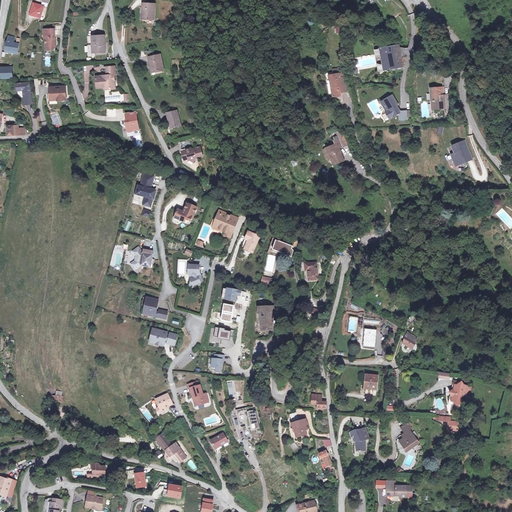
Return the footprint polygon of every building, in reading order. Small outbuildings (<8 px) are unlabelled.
[(142,2),(141,11),(144,11),(143,18),(152,19),(154,3),(142,2)] [(28,16),(38,19),(42,7),(32,4),(28,16)] [(53,29),(42,29),(42,38),(44,38),(44,47),(49,47),(49,50),(52,50),(54,47),(54,37),(52,37),(52,35),(53,35),(53,29)] [(92,35),(94,51),(104,51),(103,34),(92,35)] [(9,39),(8,49),(19,51),(20,41),(9,39)] [(390,48),(389,46),(384,47),(384,50),(380,51),(381,57),(382,63),(383,67),(387,66),(388,70),(401,67),(397,47),(390,48)] [(379,57),(381,57),(380,51),(384,50),(384,47),(372,49),(373,58),(379,57)] [(418,57),(420,51),(414,47),(411,55),(418,57)] [(148,56),(150,65),(153,65),(154,72),(163,70),(160,54),(148,56)] [(376,72),(388,70),(387,66),(383,67),(382,63),(380,63),(375,64),(376,72)] [(119,65),(111,65),(112,75),(109,75),(98,76),(99,83),(102,83),(102,87),(105,89),(108,91),(113,91),(112,88),(119,88),(118,75),(119,74),(119,65)] [(14,76),(14,67),(2,67),(2,77),(14,76)] [(330,73),(331,79),(334,78),(335,85),(332,86),(333,92),(336,92),(337,95),(341,94),(340,89),(343,88),(344,91),(348,90),(345,76),(341,76),(340,72),(330,73)] [(18,91),(24,90),(26,104),(33,103),(31,89),(30,82),(17,84),(18,91)] [(49,94),(50,98),(58,97),(59,100),(67,99),(66,86),(50,87),(50,94),(49,94)] [(444,87),(431,87),(432,108),(444,108),(444,87)] [(407,119),(407,111),(398,112),(396,107),(398,106),(393,96),(382,101),(387,110),(386,113),(388,118),(391,118),(398,115),(399,121),(407,121),(407,119)] [(167,113),(169,121),(171,120),(173,127),(181,126),(178,111),(167,113)] [(127,122),(128,128),(130,127),(131,132),(141,130),(138,113),(128,114),(129,122),(127,122)] [(8,135),(25,135),(24,128),(19,128),(19,125),(8,125),(8,135)] [(335,140),(326,144),(328,148),(325,149),(328,155),(334,153),(336,158),(340,157),(341,158),(345,156),(342,150),(340,150),(338,144),(343,143),(339,135),(334,137),(335,140)] [(464,141),(451,147),(455,154),(451,156),(453,160),(454,159),(456,164),(461,161),(462,163),(466,161),(462,151),(468,149),(464,141)] [(191,146),(183,149),(185,158),(188,157),(195,161),(198,156),(203,154),(201,145),(192,147),(191,146)] [(472,159),(468,149),(462,151),(466,161),(472,159)] [(145,196),(144,201),(151,203),(152,198),(153,199),(155,192),(154,192),(150,191),(153,179),(143,177),(141,186),(138,186),(136,194),(145,196)] [(178,209),(174,217),(180,219),(181,217),(185,219),(190,221),(192,216),(193,216),(197,207),(187,203),(183,212),(178,209)] [(148,218),(151,211),(144,209),(142,216),(148,218)] [(222,215),(218,213),(216,219),(218,220),(216,226),(221,228),(220,231),(225,232),(224,235),(230,237),(233,230),(232,229),(231,227),(232,223),(229,222),(232,216),(223,212),(222,215)] [(233,230),(238,218),(232,216),(229,222),(232,223),(231,227),(232,229),(233,230)] [(218,220),(216,219),(212,227),(220,231),(221,228),(216,226),(218,220)] [(260,236),(248,231),(246,235),(249,237),(245,247),(249,249),(248,250),(253,252),(260,236)] [(294,244),(277,238),(274,248),(291,254),(294,244)] [(135,260),(133,261),(135,264),(132,266),(134,269),(140,265),(150,267),(151,263),(151,259),(152,254),(151,254),(152,250),(144,249),(143,253),(142,253),(138,247),(132,251),(135,255),(135,260)] [(309,267),(310,275),(315,274),(315,277),(320,276),(318,260),(306,261),(307,268),(309,267)] [(199,265),(188,265),(188,273),(189,274),(191,278),(190,279),(193,285),(200,282),(198,276),(199,276),(199,272),(199,265)] [(241,290),(224,287),(222,298),(236,300),(237,296),(237,294),(240,295),(241,290)] [(158,299),(147,297),(143,314),(165,319),(167,311),(158,310),(158,312),(155,311),(158,299)] [(324,307),(316,305),(315,312),(322,313),(324,307)] [(277,306),(258,307),(258,314),(260,314),(261,331),(272,330),(272,315),(278,314),(277,306)] [(386,325),(381,332),(387,336),(391,330),(386,325)] [(225,328),(216,327),(214,336),(218,337),(218,338),(230,340),(231,331),(225,330),(225,328)] [(166,332),(153,328),(152,334),(151,334),(150,336),(151,336),(150,339),(155,340),(154,343),(163,345),(164,341),(166,342),(166,343),(174,345),(176,335),(169,333),(169,334),(166,333),(166,332)] [(373,331),(362,329),(359,346),(370,348),(373,331)] [(414,335),(410,333),(408,337),(405,336),(402,342),(411,347),(416,338),(414,336),(414,335)] [(224,355),(215,354),(215,358),(212,358),(212,367),(216,367),(216,371),(221,372),(222,362),(222,359),(224,359),(224,355)] [(377,374),(366,373),(365,387),(376,388),(377,374)] [(462,384),(460,383),(452,381),(449,401),(453,402),(456,406),(460,404),(461,404),(462,400),(463,396),(470,397),(472,386),(462,384)] [(207,402),(204,393),(202,393),(200,385),(198,385),(189,387),(191,396),(194,396),(196,404),(207,402)] [(62,391),(55,391),(54,395),(51,395),(51,402),(63,402),(63,396),(62,396),(62,391)] [(170,404),(164,394),(153,401),(156,408),(154,409),(157,414),(164,410),(163,408),(170,404)] [(318,407),(327,408),(326,401),(322,401),(321,394),(312,395),(312,404),(318,404),(318,407)] [(460,404),(456,406),(454,408),(451,413),(453,414),(458,412),(463,405),(465,400),(462,400),(461,404),(460,404)] [(248,409),(238,412),(241,425),(246,424),(246,426),(244,427),(246,438),(253,437),(254,439),(249,440),(249,441),(257,449),(263,438),(256,408),(249,410),(248,409)] [(143,414),(149,422),(154,418),(148,411),(143,414)] [(459,431),(459,421),(451,421),(451,416),(445,416),(446,432),(459,431)] [(308,417),(302,419),(302,421),(298,423),(293,424),(294,428),(295,427),(297,432),(296,432),(298,437),(308,434),(307,429),(308,428),(307,425),(310,424),(308,417)] [(406,433),(410,430),(412,428),(411,426),(413,425),(410,421),(402,428),(406,433)] [(365,439),(369,437),(365,427),(356,430),(356,429),(349,432),(351,437),(352,437),(354,440),(356,440),(356,445),(358,445),(358,451),(360,451),(360,450),(365,450),(365,439)] [(406,433),(403,435),(405,438),(412,433),(410,430),(406,433)] [(412,433),(405,438),(401,441),(407,451),(419,442),(415,436),(418,434),(415,431),(412,433)] [(210,440),(215,448),(227,441),(222,433),(210,440)] [(156,439),(166,451),(171,446),(162,435),(156,439)] [(172,448),(171,446),(166,451),(164,457),(168,463),(171,460),(170,458),(174,454),(180,461),(186,456),(177,445),(172,448)] [(336,470),(326,449),(321,451),(322,453),(319,454),(321,458),(320,458),(322,464),(326,462),(328,466),(329,466),(332,472),(336,470)] [(100,475),(105,475),(105,467),(101,467),(99,465),(98,466),(97,464),(92,464),(92,469),(94,471),(93,475),(100,475)] [(143,474),(135,475),(136,487),(145,486),(143,474)] [(0,477),(0,493),(4,495),(5,492),(11,494),(15,482),(6,478),(5,479),(0,477)] [(394,485),(385,485),(385,495),(399,495),(400,496),(406,496),(406,490),(411,490),(411,484),(394,485)] [(163,490),(162,496),(179,498),(181,487),(168,485),(167,491),(163,490)] [(93,497),(87,496),(86,502),(87,502),(86,508),(101,510),(102,498),(93,497)] [(210,511),(212,500),(203,499),(200,511),(210,511)] [(62,509),(63,501),(52,500),(52,504),(44,503),(43,511),(58,511),(59,509),(62,509)] [(317,511),(315,501),(298,505),(300,511),(317,511)]
